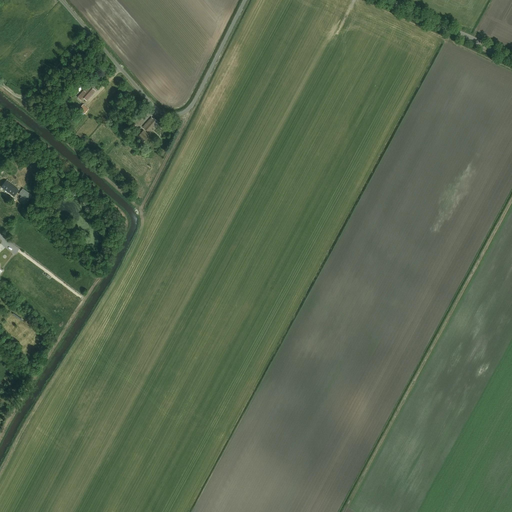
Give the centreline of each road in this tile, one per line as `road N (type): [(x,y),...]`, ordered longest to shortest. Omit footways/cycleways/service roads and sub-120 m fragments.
road 1 (unclassified): [(245,0),(192,105),(172,114),(153,108),(59,0)]
road 2 (tertiary): [(511,57),(388,0)]
